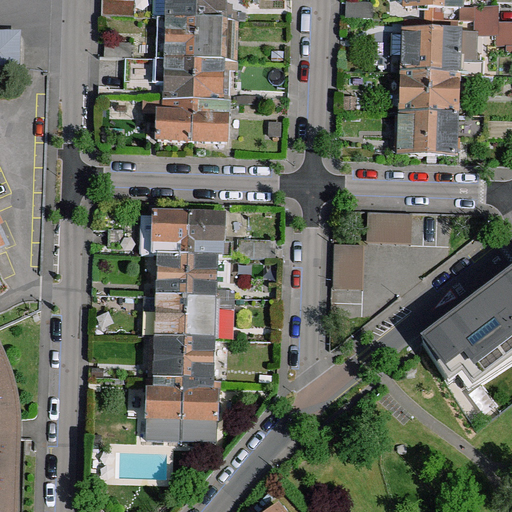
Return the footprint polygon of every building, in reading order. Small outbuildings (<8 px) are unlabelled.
[(197,0),(155,0),(154,20),(158,20),(169,21),(197,22),(197,0)] [(225,0),(197,0),(197,22),(224,23),(225,0)] [(434,10),(434,0),(406,0),(406,9),(434,10)] [(434,0),(434,10),(445,10),(462,11),(462,6),(470,6),(470,0),(434,0)] [(359,19),(359,8),(344,8),(344,19),(359,19)] [(444,23),(445,10),(434,10),(434,22),(444,23)] [(168,61),(169,21),(158,20),(157,61),(168,61)] [(195,63),(197,22),(169,21),(168,61),(195,63)] [(224,23),(197,22),(195,63),(223,64),(234,64),(235,23),(224,23)] [(434,22),(434,34),(443,35),(443,30),(458,31),(458,24),(444,23),(434,22)] [(434,34),(406,33),(404,75),(432,76),(434,34)] [(443,35),(434,34),(432,76),(459,77),(459,61),(475,62),(476,36),(443,35)] [(0,69),(14,69),(16,40),(0,40),(0,69)] [(134,60),(135,45),(106,44),(106,59),(134,60)] [(195,63),(168,61),(166,103),(194,104),(195,63)] [(223,64),(195,63),(194,104),(221,105),(223,64)] [(432,76),(404,75),(403,116),(430,117),(432,76)] [(459,77),(432,76),(430,117),(458,118),(459,77)] [(166,116),(166,103),(146,103),(146,115),(159,116),(166,116)] [(193,144),(194,104),(166,103),(166,116),(159,116),(158,142),(193,144)] [(221,105),(194,104),(193,144),(227,145),(228,117),(221,117),(221,105)] [(429,158),(430,117),(403,116),(403,121),(402,147),(401,157),(429,158)] [(458,118),(430,117),(429,158),(456,159),(456,143),(458,118)] [(489,119),(458,118),(456,143),(488,144),(489,119)] [(401,157),(402,147),(385,148),(384,161),(398,161),(398,157),(401,157)] [(366,244),(410,246),(411,216),(367,215),(366,244)] [(155,221),(143,220),(142,257),(161,257),(188,258),(190,218),(155,218),(155,221)] [(225,220),(190,218),(188,258),(217,259),(233,260),(233,246),(224,245),(225,220)] [(123,248),(123,232),(110,231),(109,248),(123,248)] [(269,244),(239,242),(239,260),(269,261),(269,244)] [(362,291),(363,247),(332,246),(331,290),(362,291)] [(187,299),(188,258),(161,257),(160,299),(187,299)] [(217,259),(188,258),(187,299),(215,300),(215,291),(217,259)] [(511,279),(425,349),(446,380),(463,368),(473,381),(511,352),(511,279)] [(215,291),(215,300),(236,301),(236,292),(215,291)] [(186,341),(187,299),(160,299),(159,314),(158,340),(186,341)] [(215,300),(187,299),(186,341),(214,342),(215,300)] [(158,340),(159,314),(144,314),(143,339),(158,340)] [(186,341),(158,340),(157,381),(184,382),(186,341)] [(214,342),(186,341),(184,382),(213,383),(214,342)] [(0,511),(15,511),(19,431),(15,402),(7,373),(0,356),(0,511)] [(183,422),(184,382),(157,381),(157,394),(149,394),(148,421),(183,422)] [(213,383),(184,382),(183,422),(218,423),(219,391),(222,391),(222,383),(213,383)] [(141,436),(142,422),(122,421),(122,436),(141,436)]
